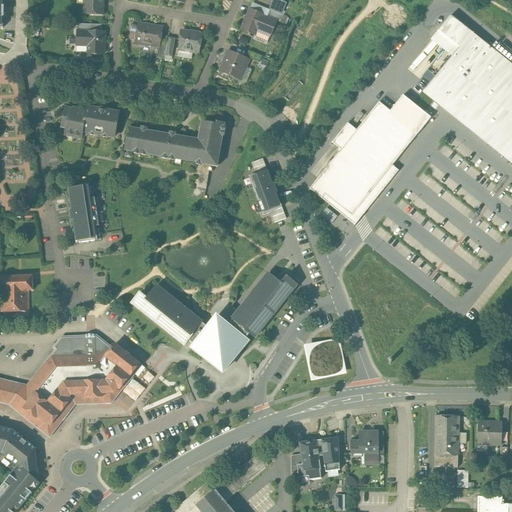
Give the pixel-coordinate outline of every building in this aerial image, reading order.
[(84,0),(84,14),(103,15),(103,0),(84,0)] [(287,3),(279,0),(272,0),(269,10),(270,10),(282,15),(287,3)] [(269,10),(252,3),(250,9),(267,17),(270,10),(269,10)] [(267,17),(250,9),(241,30),(255,35),(256,31),(270,37),(277,21),(267,17)] [(282,15),(270,10),(267,17),(277,21),(280,23),(283,16),(282,15)] [(511,64),(450,16),(438,31),(459,48),(425,90),(435,98),(436,99),(445,106),(445,107),(446,107),(459,118),(460,119),(460,118),(474,129),(475,130),(488,141),(489,142),(489,141),(502,152),(503,153),(511,159),(511,64)] [(163,28),(138,23),(135,43),(159,47),(160,40),(163,28)] [(77,31),(76,43),(87,44),(87,54),(103,55),(104,32),(91,31),(77,31)] [(202,35),(195,33),(194,32),(190,31),(189,32),(181,31),(178,50),(179,51),(179,49),(190,51),(190,53),(199,54),(202,35)] [(175,39),(168,38),(167,42),(165,54),(165,56),(172,57),(175,39)] [(167,42),(160,40),(159,47),(158,53),(165,54),(167,42)] [(249,60),(228,51),(219,71),(240,80),(249,60)] [(262,57),(249,51),(247,57),(260,62),(262,57)] [(379,103),(372,112),(371,112),(371,113),(364,122),(364,121),(363,122),(363,123),(357,131),(357,130),(356,131),(348,124),(349,124),(348,123),(347,124),(340,133),(339,134),(340,134),(333,143),(332,142),(332,143),(333,144),(341,150),(338,154),(338,153),(337,154),(338,155),(331,163),(330,163),(330,164),(323,173),(322,173),(322,174),(315,182),(314,183),(315,183),(310,189),(310,188),(309,189),(310,190),(321,198),(321,199),(322,199),(322,198),(325,195),(351,216),(352,217),(352,216),(358,209),(364,213),(363,214),(364,214),(365,213),(367,210),(368,210),(368,209),(375,200),(376,200),(376,199),(383,191),(384,190),(383,190),(390,181),(391,181),(391,180),(398,172),(399,171),(398,170),(398,171),(392,166),(395,162),(395,163),(396,162),(402,153),(402,154),(403,153),(410,144),(411,143),(410,143),(417,134),(418,135),(418,134),(417,133),(408,126),(409,126),(408,125),(408,126),(399,119),(399,118),(398,118),(389,111),(389,110),(388,110),(380,103),(379,102),(378,103),(379,103)] [(106,110),(100,109),(100,110),(86,108),(85,112),(86,113),(83,131),(89,132),(89,135),(94,135),(96,133),(101,134),(102,137),(106,138),(108,136),(115,137),(119,113),(105,111),(106,110)] [(78,110),(73,109),(73,110),(65,109),(61,127),(66,128),(65,135),(82,138),(83,131),(86,113),(85,112),(78,111),(78,110)] [(210,124),(204,123),(200,141),(175,136),(175,134),(172,133),(170,133),(169,135),(146,131),(147,129),(144,128),(141,128),(141,130),(129,128),(125,149),(133,151),(134,153),(145,155),(147,153),(161,156),(162,158),(174,160),(175,158),(182,159),(182,160),(196,162),(197,165),(198,165),(198,163),(216,166),(224,124),(218,123),(211,122),(210,124)] [(268,170),(249,177),(263,214),(282,207),(268,170)] [(99,226),(95,198),(91,198),(89,184),(86,185),(71,187),(67,187),(68,195),(69,195),(75,236),(76,244),(79,243),(94,241),(98,241),(95,226),(99,226)] [(208,328),(201,322),(156,286),(148,296),(146,298),(140,293),(132,303),(184,345),(188,340),(194,345),(191,348),(213,365),(223,373),(230,363),(238,353),(248,342),(245,339),(249,334),(254,338),(296,285),(286,277),(281,283),(278,281),(269,273),(238,312),(227,326),(217,317),(208,328)] [(32,276),(2,278),(3,292),(28,291),(33,290),(32,276)] [(3,292),(1,292),(3,312),(29,310),(28,291),(3,292)] [(219,300),(201,322),(208,328),(217,317),(227,326),(238,312),(231,306),(227,307),(219,300)] [(95,338),(95,336),(85,336),(61,337),(53,348),(55,350),(51,355),(60,355),(62,355),(71,355),(71,354),(72,354),(87,354),(87,356),(86,356),(86,363),(87,363),(87,365),(86,365),(86,366),(96,365),(98,365),(112,348),(111,347),(104,347),(104,342),(100,338),(95,338)] [(316,346),(314,348),(313,348),(311,351),(309,353),(310,354),(310,355),(309,357),(309,359),(309,362),(309,365),(310,368),(310,370),(311,372),(311,373),(312,374),(313,375),(314,376),(315,377),(317,377),(318,378),(320,378),(322,377),(325,377),(328,377),(333,376),(336,374),(338,374),(339,373),(341,372),(342,370),(343,369),(343,367),(343,364),(343,362),(343,360),(342,356),(341,354),(341,352),(340,350),(340,348),(339,347),(338,345),(337,344),(335,343),(332,342),(331,342),(328,342),(325,343),(323,344),(319,345),(316,346)] [(112,348),(98,365),(96,365),(96,371),(97,373),(96,373),(96,381),(97,381),(97,383),(96,383),(97,389),(98,390),(103,394),(114,394),(115,393),(116,393),(119,389),(121,391),(128,382),(126,381),(130,377),(132,378),(135,374),(133,372),(139,365),(141,366),(142,366),(123,351),(121,354),(112,347),(112,348)] [(10,381),(8,381),(0,378),(0,402),(3,404),(4,404),(9,397),(15,402),(14,402),(15,403),(16,402),(22,407),(22,408),(23,409),(23,408),(29,413),(30,414),(36,419),(37,418),(38,417),(39,418),(49,425),(48,425),(50,426),(51,425),(56,418),(57,418),(58,417),(58,416),(63,410),(64,409),(64,408),(70,401),(71,400),(69,398),(71,395),(82,395),(87,388),(87,383),(88,381),(87,381),(87,373),(87,372),(86,366),(86,365),(87,365),(87,363),(86,363),(86,356),(87,356),(87,354),(72,354),(71,354),(71,355),(62,355),(60,355),(51,355),(45,363),(44,363),(43,364),(43,365),(38,371),(37,372),(32,379),(31,380),(27,385),(19,384),(19,383),(17,383),(10,381)] [(87,388),(82,395),(103,394),(98,390),(97,389),(96,383),(97,383),(97,381),(96,381),(96,373),(97,373),(96,371),(96,365),(86,366),(87,372),(87,373),(87,381),(88,381),(87,383),(87,388)] [(459,412),(436,412),(436,465),(459,465),(459,412)] [(503,418),(478,418),(478,445),(503,445),(503,418)] [(13,431),(0,427),(0,453),(6,455),(5,457),(17,466),(10,476),(2,485),(0,487),(0,511),(16,511),(24,503),(32,493),(40,483),(36,481),(38,479),(37,470),(41,466),(37,463),(36,454),(33,452),(36,449),(13,431)] [(378,433),(360,433),(360,443),(360,451),(361,451),(366,451),(367,465),(378,465),(378,456),(377,456),(377,451),(378,451),(378,433)] [(315,440),(309,440),(308,442),(299,444),(302,463),(303,465),(314,464),(314,461),(319,460),(319,457),(318,449),(317,441),(316,441),(315,440)] [(360,451),(360,443),(352,443),(352,456),(362,456),(361,451),(360,451)] [(229,511),(223,504),(268,465),(258,454),(213,492),(206,484),(171,511),(229,511)] [(469,486),(468,471),(458,472),(458,486),(469,486)] [(501,498),(478,498),(477,511),(511,511),(511,505),(501,505),(501,504),(504,504),(504,500),(501,500),(501,498)]
